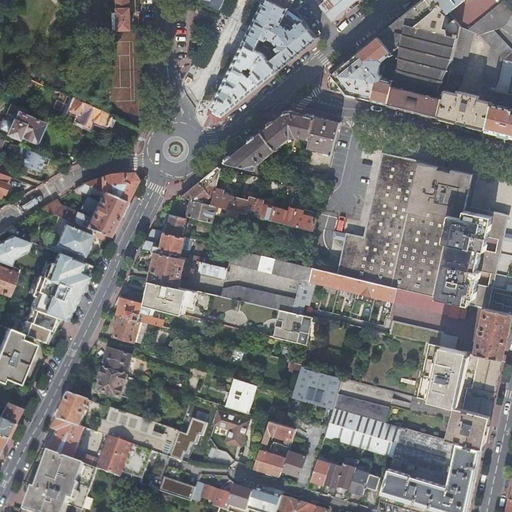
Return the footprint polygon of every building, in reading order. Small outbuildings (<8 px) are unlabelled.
[(117,0),(118,14),(113,14),(113,20),(130,19),(129,0),(117,0)] [(201,0),(201,1),(220,10),(224,0),(201,0)] [(266,0),(258,16),(244,45),(255,50),(261,41),(264,42),(265,40),(267,41),(269,38),(274,40),(279,46),(276,49),(280,53),(269,62),(277,71),(317,38),(303,21),(289,31),(285,27),(281,25),(288,9),(269,0),(266,0)] [(269,0),(288,9),(289,10),(294,0),(269,0)] [(423,0),(410,11),(378,37),(392,53),(399,48),(399,49),(400,50),(397,81),(393,80),(387,104),(420,112),(436,116),(439,117),(461,27),(454,20),(449,24),(448,23),(448,19),(447,17),(446,16),(446,15),(445,14),(444,13),(443,13),(442,12),(445,9),(437,0),(423,0)] [(437,0),(445,9),(449,13),(464,0),(437,0)] [(203,3),(190,1),(190,19),(204,19),(203,3)] [(467,30),(480,36),(493,30),(503,26),(505,23),(511,12),(503,2),(467,30)] [(511,12),(505,23),(503,26),(493,30),(494,31),(505,27),(506,25),(511,28),(511,12)] [(130,31),(130,19),(113,20),(114,32),(130,31)] [(461,27),(439,117),(463,123),(482,128),(486,129),(492,103),(479,99),(479,96),(460,91),(473,34),(461,27)] [(490,47),(490,49),(503,60),(511,61),(511,51),(494,31),(493,30),(480,36),(490,47)] [(368,45),(359,53),(378,77),(372,100),(382,103),(387,104),(393,80),(382,78),(385,66),(382,62),(391,55),(392,57),(394,55),(392,53),(378,37),(368,45)] [(255,50),(244,45),(236,62),(213,107),(223,115),(277,71),(269,62),(263,54),(255,50)] [(503,60),(490,49),(482,84),(495,93),(495,92),(503,60)] [(378,77),(359,53),(324,81),(326,89),(372,100),(378,77)] [(17,64),(13,72),(27,79),(27,78),(28,78),(32,70),(17,64)] [(129,113),(135,87),(112,82),(106,107),(129,113)] [(101,125),(106,113),(69,97),(61,115),(66,118),(76,122),(88,128),(91,120),(101,125)] [(511,108),(492,103),(486,129),(511,135),(511,108)] [(11,106),(7,115),(7,116),(6,120),(4,118),(2,119),(0,123),(0,131),(6,134),(6,135),(17,140),(19,137),(35,144),(44,125),(28,118),(30,114),(11,106)] [(310,140),(316,117),(293,111),(287,112),(285,113),(263,131),(277,150),(292,137),(296,136),(310,140)] [(332,156),(340,123),(319,118),(318,118),(316,117),(310,140),(308,148),(330,154),(329,155),(332,156)] [(277,150),(263,131),(245,146),(225,162),(258,170),(259,164),(277,150)] [(45,166),(48,159),(23,149),(21,148),(15,162),(22,165),(38,172),(41,164),(45,166)] [(502,312),(504,306),(504,304),(496,303),(496,301),(493,301),(493,302),(490,301),(493,288),(475,284),(477,270),(496,274),(500,254),(482,250),(485,236),(504,240),(511,242),(511,234),(505,233),(509,215),(471,207),(478,175),(444,167),(443,167),(428,164),(382,153),(364,237),(347,234),(341,258),(338,274),(364,280),(373,282),(382,284),(392,287),(402,289),(411,291),(421,294),(432,296),(468,304),(486,308),(502,312)] [(283,158),(289,166),(294,162),(288,155),(283,158)] [(285,169),(289,166),(283,158),(279,161),(285,169)] [(479,162),(469,160),(468,167),(478,169),(479,162)] [(221,169),(218,167),(181,197),(191,200),(212,205),(216,189),(221,169)] [(325,187),(328,174),(303,168),(300,180),(300,181),(304,182),(325,187)] [(0,194),(1,193),(3,194),(9,178),(0,174),(0,194)] [(98,179),(84,184),(94,188),(95,188),(101,191),(124,202),(133,184),(135,181),(131,174),(117,175),(117,174),(106,175),(106,176),(98,179)] [(94,188),(84,184),(82,185),(80,186),(75,188),(90,195),(91,193),(94,188)] [(225,191),(216,189),(212,205),(217,206),(233,210),(236,198),(223,195),(225,191)] [(116,220),(124,202),(101,191),(98,190),(96,194),(100,197),(98,203),(86,197),(79,211),(91,216),(90,218),(66,208),(64,209),(62,206),(60,207),(55,201),(52,203),(48,205),(41,210),(56,216),(66,220),(93,231),(107,237),(116,220)] [(249,201),(236,198),(233,210),(247,214),(249,209),(254,211),(257,200),(250,198),(249,201)] [(212,205),(191,200),(187,216),(213,223),(217,206),(212,205)] [(273,220),(276,208),(263,205),(264,201),(257,200),(254,211),(260,212),(259,217),(273,220)] [(294,220),(297,210),(290,208),(289,212),(276,209),(276,208),(273,220),(288,224),(289,219),(294,220)] [(299,227),(313,231),(314,231),(318,213),(305,209),(304,212),(297,210),(294,220),(301,222),(299,227)] [(183,237),(187,219),(167,214),(162,232),(183,237)] [(59,238),(66,220),(56,216),(51,229),(51,233),(54,235),(59,238)] [(87,245),(93,231),(66,220),(59,238),(53,251),(58,253),(68,258),(69,257),(81,262),(87,245)] [(181,255),(185,238),(183,237),(162,232),(153,230),(146,244),(143,249),(157,252),(173,256),(173,255),(173,253),(181,255)] [(30,251),(33,244),(16,237),(12,240),(11,240),(5,243),(5,244),(4,245),(2,244),(0,245),(0,263),(12,267),(14,261),(30,251)] [(250,253),(269,258),(271,251),(252,246),(250,253)] [(309,287),(313,268),(304,266),(269,258),(250,253),(232,249),(229,263),(300,280),(299,285),(300,285),(309,287)] [(173,256),(157,252),(150,281),(180,287),(183,274),(193,276),(194,269),(184,267),(186,261),(189,262),(189,259),(173,255),(173,256)] [(74,275),(81,262),(69,257),(68,258),(58,253),(53,266),(50,265),(45,278),(42,277),(37,292),(39,293),(33,310),(35,311),(57,319),(64,321),(78,296),(86,280),(74,275)] [(226,277),(228,268),(202,262),(200,271),(226,277)] [(0,292),(9,296),(19,270),(12,267),(0,263),(0,292)] [(364,280),(338,274),(314,268),(313,268),(309,287),(300,285),(296,299),(292,312),(302,314),(305,305),(309,305),(313,288),(318,290),(320,284),(465,318),(468,304),(432,296),(421,294),(411,291),(402,289),(392,287),(382,284),(373,282),(364,280)] [(221,296),(198,291),(180,287),(150,281),(147,294),(144,305),(155,308),(183,315),(274,337),(308,346),(312,328),(311,328),(313,320),(314,320),(314,317),(302,314),(292,312),(281,310),(221,296)] [(281,310),(292,312),(296,299),(239,286),(223,289),(221,296),(281,310)] [(143,304),(119,298),(117,302),(115,305),(120,307),(118,316),(120,316),(148,324),(156,326),(162,327),(164,321),(152,318),(140,315),(142,305),(143,304)] [(152,318),(155,308),(144,305),(142,305),(140,315),(152,318)] [(509,335),(511,319),(511,313),(502,312),(486,308),(476,354),(503,360),(505,354),(509,335)] [(25,322),(20,334),(21,334),(46,344),(55,324),(57,319),(35,311),(31,309),(26,322),(25,322)] [(148,324),(120,316),(115,333),(114,337),(143,345),(146,332),(154,334),(156,326),(148,324)] [(423,328),(393,321),(390,334),(420,341),(423,328)] [(440,332),(425,328),(422,342),(429,343),(437,345),(440,332)] [(21,334),(20,334),(7,329),(0,347),(0,382),(2,383),(4,379),(18,384),(25,366),(27,362),(34,345),(19,339),(21,334)] [(500,375),(503,360),(476,354),(437,345),(429,343),(419,397),(456,407),(464,409),(465,403),(466,398),(466,395),(494,402),(500,375)] [(132,357),(109,351),(104,369),(126,376),(132,357)] [(137,359),(132,357),(126,376),(128,376),(129,377),(133,365),(135,366),(137,359)] [(300,373),(303,365),(292,362),(290,370),(300,373)] [(334,410),(335,408),(344,378),(306,368),(307,366),(303,365),(300,373),(292,398),(294,398),(294,397),(313,403),(313,404),(314,404),(315,403),(333,408),(333,409),(334,410)] [(126,376),(104,369),(97,392),(121,399),(128,376),(126,376)] [(388,423),(395,391),(344,378),(335,408),(388,423)] [(256,384),(236,379),(228,407),(247,413),(249,407),(256,384)] [(89,392),(75,387),(71,395),(87,400),(89,392)] [(174,397),(175,395),(176,391),(168,388),(166,392),(166,394),(174,397)] [(87,400),(71,395),(68,401),(58,420),(81,428),(81,427),(85,417),(86,417),(88,411),(87,411),(88,408),(90,401),(87,400)] [(19,413),(22,409),(0,399),(0,409),(3,411),(0,417),(14,423),(19,413)] [(477,413),(490,416),(493,403),(480,400),(477,413)] [(489,425),(491,416),(464,409),(456,407),(448,440),(457,443),(483,450),(487,433),(489,425)] [(403,427),(388,423),(335,408),(326,437),(394,458),(403,427)] [(154,432),(157,424),(112,409),(107,422),(166,442),(168,436),(165,435),(165,436),(154,432)] [(249,420),(220,411),(216,425),(231,429),(228,441),(242,446),(249,420)] [(286,413),(279,411),(276,421),(283,423),(286,413)] [(11,429),(14,423),(0,417),(0,435),(7,438),(11,429)] [(208,424),(193,419),(188,436),(180,433),(171,457),(188,463),(191,455),(190,455),(194,444),(198,446),(200,436),(204,437),(208,424)] [(52,431),(43,450),(98,469),(138,484),(151,451),(111,437),(102,461),(76,452),(85,428),(81,427),(81,428),(58,420),(55,426),(52,431)] [(180,433),(180,432),(168,428),(165,435),(168,436),(166,442),(107,422),(102,420),(98,433),(111,437),(151,451),(171,457),(173,453),(180,433)] [(297,429),(284,425),(271,421),(264,442),(268,444),(273,432),(287,437),(283,446),(291,449),(297,429)] [(457,443),(448,440),(403,427),(394,458),(393,459),(391,470),(449,487),(457,443)] [(254,468),(270,473),(280,445),(280,444),(275,443),(273,444),(270,454),(261,450),(254,468)] [(482,456),(483,450),(457,443),(449,487),(391,470),(381,501),(416,511),(469,511),(474,495),(482,456)] [(270,473),(281,477),(283,471),(290,451),(291,449),(283,446),(280,445),(270,473)] [(98,469),(43,450),(30,477),(23,491),(24,494),(30,496),(27,504),(25,511),(26,511),(61,511),(65,504),(83,511),(98,469)] [(290,451),(283,471),(300,477),(307,458),(290,451)] [(321,457),(320,461),(318,461),(312,481),(325,486),(326,484),(332,463),(333,460),(321,457)] [(351,489),(359,465),(360,462),(352,460),(350,467),(345,465),(344,467),(339,486),(351,489)] [(344,467),(332,463),(326,484),(338,488),(339,486),(344,467)] [(351,489),(351,491),(364,495),(366,488),(377,491),(381,478),(365,473),(366,468),(359,465),(351,489)] [(200,503),(202,498),(194,495),(197,488),(179,482),(182,471),(169,466),(159,491),(192,503),(193,500),(200,503)] [(218,490),(199,483),(197,488),(194,495),(202,498),(210,501),(214,502),(218,490)] [(250,510),(255,495),(236,488),(235,489),(230,505),(249,511),(250,510)] [(230,494),(218,490),(214,502),(213,507),(220,509),(229,511),(230,505),(235,489),(232,489),(230,494)] [(256,490),(255,495),(250,510),(255,511),(278,511),(282,498),(256,490)] [(297,511),(300,503),(282,498),(278,511),(297,511)] [(317,511),(318,509),(300,503),(297,511),(317,511)]
